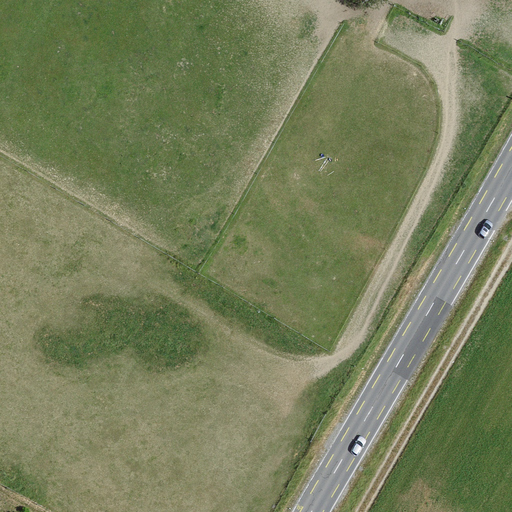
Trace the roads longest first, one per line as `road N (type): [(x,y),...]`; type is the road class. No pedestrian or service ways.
road 1 (primary): [(511,167),(312,511)]
road 2 (track): [(361,511),(511,249)]
